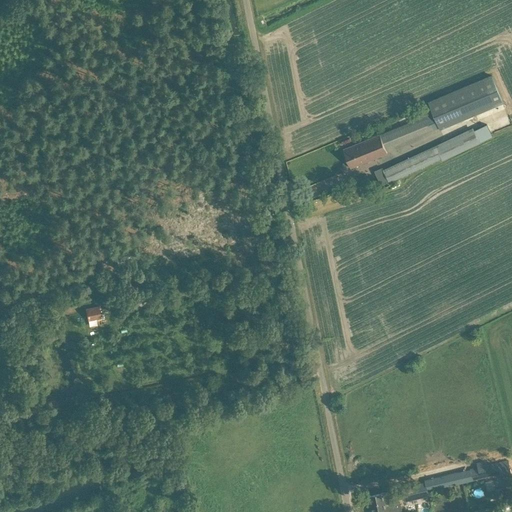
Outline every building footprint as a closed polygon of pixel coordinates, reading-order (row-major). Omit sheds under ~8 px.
[(428,100),(440,129),(504,103),(492,74),(428,100)] [(432,113),(428,115),(353,145),(344,149),(351,168),(360,164),(388,153),(386,148),(438,127),(432,113)] [(402,176),(442,158),(443,159),(449,157),(480,142),(474,129),(443,144),(443,143),(437,146),(397,165),(384,171),(386,177),(389,182),(402,176)] [(378,180),(374,182),(377,187),(389,182),(386,177),(378,180)] [(85,308),(88,321),(101,317),(99,305),(85,308)] [(482,477),(491,474),(501,472),(506,491),(511,489),(511,473),(509,460),(487,465),(486,461),(478,463),(479,467),(471,469),(473,476),(481,474),(482,477)] [(459,473),(459,471),(440,476),(443,488),(464,483),(470,482),(468,471),(462,472),(459,473)] [(428,496),(425,482),(403,487),(408,505),(417,502),(416,499),(428,496)] [(496,489),(494,482),(486,484),(490,499),(504,495),(503,487),(496,489)] [(393,490),(378,493),(369,495),(372,511),(402,511),(400,503),(396,504),(393,490)]
